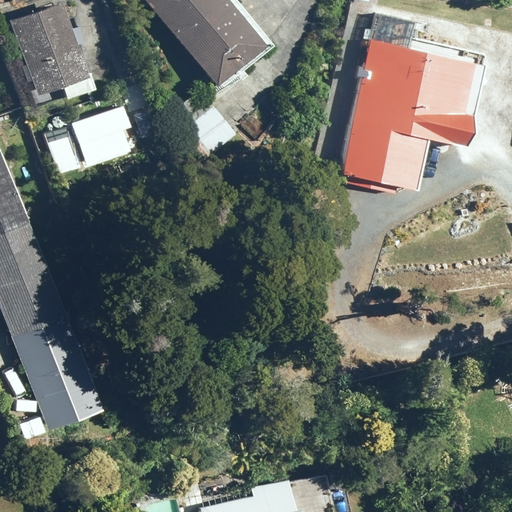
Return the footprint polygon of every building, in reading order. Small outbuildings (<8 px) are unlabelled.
[(146,0),(223,91),(245,73),(243,71),(274,45),(236,0),(146,0)] [(62,1),(11,19),(38,95),(63,86),(67,98),(96,88),(90,72),(87,73),(77,43),(81,41),(77,31),(73,32),(62,1)] [(475,113),(485,64),(371,40),(341,181),(395,192),(396,185),(418,189),(429,138),(467,147),(475,132),(475,113)] [(212,105),(184,129),(207,157),(236,133),(212,105)] [(0,150),(0,232),(28,221),(0,150)] [(28,221),(0,232),(0,306),(12,337),(66,316),(28,221)] [(12,337),(49,429),(103,408),(66,316),(12,337)] [(301,511),(301,508),(294,510),(287,478),(249,487),(251,492),(200,504),(201,511),(301,511)]
